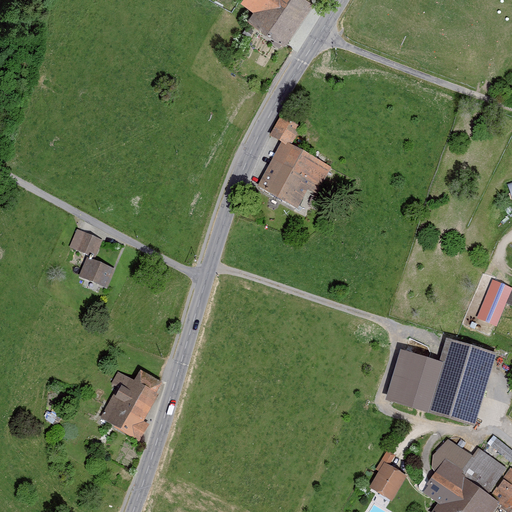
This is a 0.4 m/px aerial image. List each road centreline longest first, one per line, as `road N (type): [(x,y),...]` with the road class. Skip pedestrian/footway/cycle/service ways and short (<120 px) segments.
road 1 (tertiary): [(339,0),(262,126),(205,277)]
road 2 (tertiary): [(205,277),(133,511)]
road 3 (residential): [(0,170),(205,277)]
road 4 (track): [(317,34),(511,106)]
